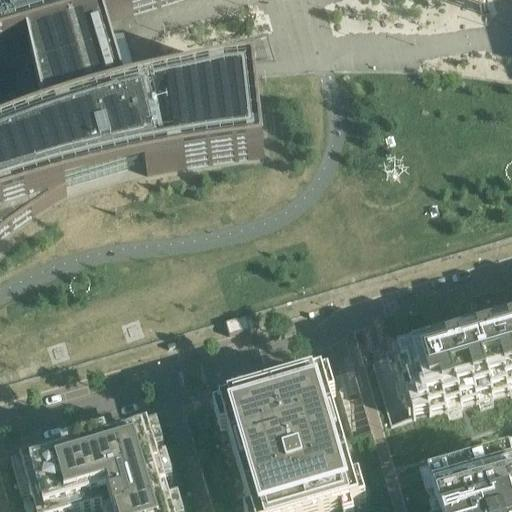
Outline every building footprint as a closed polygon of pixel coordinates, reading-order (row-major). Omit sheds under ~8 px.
[(0,0),(0,56),(29,48),(47,124),(27,131),(13,136),(0,141),(0,241),(3,239),(18,229),(27,222),(42,212),(57,203),(67,197),(65,190),(144,166),(147,178),(165,174),(193,170),(220,165),(238,163),(265,159),(257,86),(256,77),(241,79),(226,81),(212,83),(196,85),(174,90),(158,93),(143,96),(128,100),(124,85),(135,80),(135,79),(132,80),(130,74),(131,74),(132,73),(133,72),(134,71),(134,69),(134,68),(134,67),(133,66),(131,65),(130,64),(129,64),(127,64),(126,60),(128,59),(129,58),(130,56),(130,55),(130,54),(129,53),(128,52),(127,51),(126,50),(125,50),(123,50),(122,44),(125,43),(124,43),(112,44),(106,25),(191,0),(0,0)] [(250,333),(246,321),(227,327),(230,339),(250,333)] [(394,356),(394,358),(393,358),(393,361),(412,423),(413,422),(414,424),(416,423),(415,421),(429,417),(429,419),(431,419),(431,418),(444,414),(445,415),(447,414),(446,411),(459,407),(460,411),(462,410),(462,409),(476,405),(476,406),(478,405),(477,402),(491,398),(492,402),(494,401),(493,400),(507,396),(507,397),(509,396),(508,393),(511,392),(511,323),(506,326),(505,324),(503,325),(504,326),(490,330),(490,329),(487,329),(488,331),(478,333),(474,335),(474,333),(472,334),(472,335),(459,339),(458,338),(456,338),(457,340),(443,344),(443,342),(441,343),(441,344),(428,348),(427,347),(425,347),(426,349),(412,353),(412,351),(410,352),(410,353),(397,357),(396,356),(394,356)] [(410,344),(412,351),(412,353),(426,349),(425,347),(423,340),(410,344)] [(412,423),(393,361),(387,362),(391,376),(395,375),(400,392),(396,393),(400,407),(404,406),(409,424),(412,423)] [(344,511),(350,510),(352,510),(354,509),(360,508),(354,488),(352,482),(342,447),(341,443),(334,421),(322,380),(300,387),(278,393),(239,405),(228,408),(220,410),(220,412),(221,413),(221,414),(226,429),(227,435),(228,437),(238,471),(239,477),(249,510),(249,511),(344,511)] [(477,402),(478,405),(479,408),(480,412),(494,408),(492,404),(492,402),(491,398),(477,402)] [(447,417),(449,421),(462,417),(461,413),(460,411),(459,407),(446,411),(447,414),(447,417)] [(158,430),(148,432),(149,434),(155,454),(164,451),(158,430)] [(148,433),(148,432),(148,431),(106,444),(85,450),(21,468),(22,470),(22,471),(27,488),(28,490),(31,501),(33,510),(34,511),(171,511),(170,505),(167,497),(166,493),(164,485),(158,466),(157,463),(157,462),(155,454),(149,434),(148,433)] [(82,441),(85,450),(106,444),(103,434),(82,441)] [(511,464),(511,465),(511,464),(511,462),(509,454),(469,465),(470,468),(445,475),(445,473),(425,479),(432,501),(434,500),(430,486),(447,482),(445,476),(446,476),(447,476),(492,463),(493,462),(495,468),(511,463),(511,464)] [(167,461),(157,463),(158,466),(164,485),(173,482),(167,461)] [(447,482),(430,486),(434,500),(435,501),(438,511),(437,511),(511,511),(511,466),(511,465),(511,464),(511,463),(495,468),(493,462),(492,463),(447,476),(446,476),(445,476),(447,482)] [(22,471),(22,470),(12,473),(21,504),(31,501),(28,490),(27,488),(22,471)] [(181,511),(179,502),(170,505),(171,511),(181,511)]
